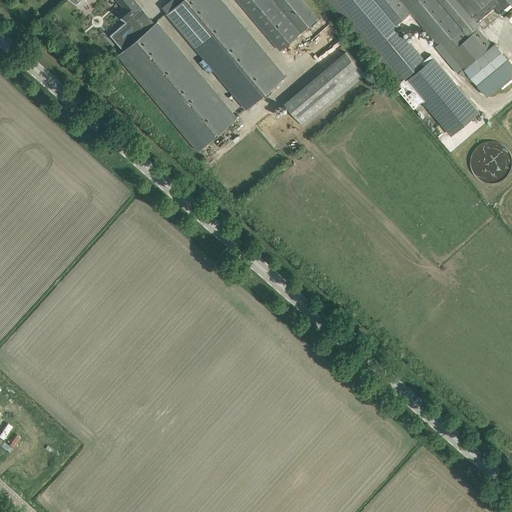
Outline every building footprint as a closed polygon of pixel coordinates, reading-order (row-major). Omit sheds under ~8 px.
[(126,21),(110,35),(123,50),(146,31),(133,15),(142,8),(135,0),(118,0),(123,6),(117,11),(126,21)] [(181,0),(167,13),(247,108),(286,75),(222,0),(181,0)] [(238,0),(280,50),(301,33),(319,18),(318,17),(315,13),(303,0),(238,0)] [(511,0),(328,0),(373,54),(401,87),(398,89),(414,108),(423,100),(452,135),(479,112),(431,54),(425,60),(395,25),(410,12),(437,44),(436,46),(458,72),(470,80),(472,79),(478,85),(509,59),(495,43),(492,45),(478,28),(468,37),(466,35),(468,34),(479,24),(477,21),(495,7),(500,12),(511,3),(511,5),(511,0)] [(238,117),(157,22),(146,31),(123,50),(118,55),(199,150),(238,117)] [(348,51),(284,101),(304,125),(367,75),(348,51)] [(509,151),(506,147),(502,144),(497,142),(491,141),(486,142),(481,144),(476,147),(473,151),(471,156),(470,162),(471,167),(473,172),(476,177),(481,180),(486,182),(491,183),(497,182),(502,180),(506,177),(509,172),(511,167),(511,162),(511,156),(509,151)] [(16,434),(11,444),(16,447),(21,436),(16,434)] [(0,467),(6,472),(15,461),(6,454),(0,461),(0,467)]
